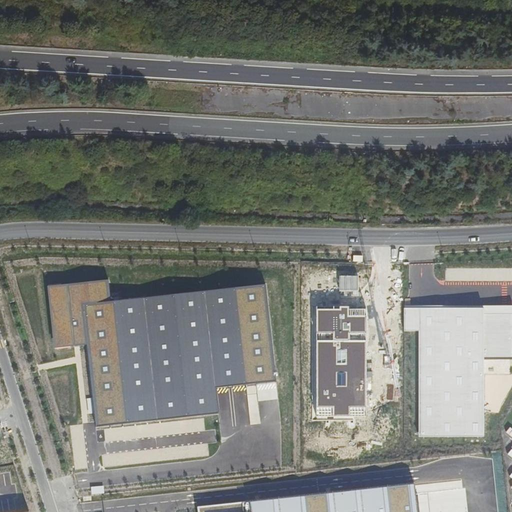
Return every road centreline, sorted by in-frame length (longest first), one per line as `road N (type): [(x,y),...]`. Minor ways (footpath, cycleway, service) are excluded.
road 1 (trunk): [(511,85),(0,60)]
road 2 (trunk): [(0,126),(73,121),(339,136),(511,134)]
road 3 (secondary): [(511,231),(0,235)]
